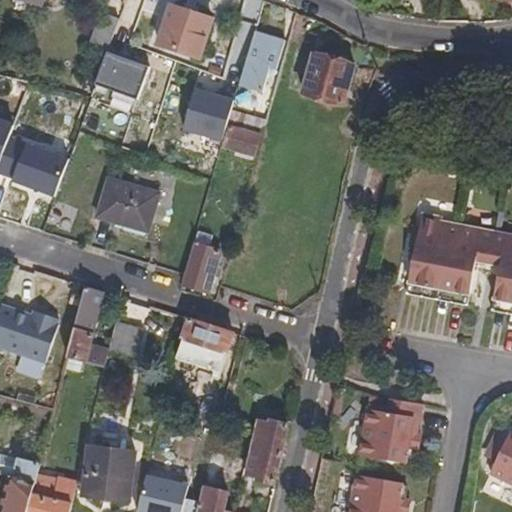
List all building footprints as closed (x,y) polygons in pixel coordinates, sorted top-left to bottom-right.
[(199,60),(211,21),(170,6),(157,46),(199,60)] [(117,23),(117,22),(101,16),(89,45),(106,52),(117,23)] [(121,57),(131,28),(117,23),(106,52),(121,57)] [(254,32),(239,84),(262,91),(268,71),(276,74),(285,41),(254,32)] [(99,86),(141,99),(151,67),(109,54),(99,86)] [(343,108),(354,66),(311,54),(299,95),(343,108)] [(227,126),(230,113),(234,99),(215,93),(213,98),(190,92),(178,130),(222,143),(227,126)] [(230,113),(227,126),(262,136),(266,123),(230,113)] [(0,160),(13,126),(0,121),(0,160)] [(253,158),(259,138),(227,129),(222,149),(253,158)] [(146,235),(159,196),(107,180),(95,220),(146,235)] [(511,238),(446,225),(446,220),(427,217),(426,227),(423,239),(417,239),(408,282),(414,283),(445,289),(476,295),(480,271),(482,261),(494,263),(506,266),(503,276),(499,299),(511,301),(511,238)] [(423,239),(426,227),(419,226),(417,239),(423,239)] [(206,296),(219,247),(212,245),(215,237),(196,231),(182,279),(180,287),(206,296)] [(492,273),(494,263),(482,261),(480,271),(492,273)] [(492,273),(503,276),(506,266),(494,263),(492,273)] [(445,289),(414,283),(413,294),(444,299),(445,289)] [(107,350),(107,349),(89,343),(102,295),(83,289),(65,361),(80,364),(102,370),(107,350)] [(445,289),(444,299),(474,305),(476,295),(445,289)] [(497,310),(511,312),(511,301),(499,299),(497,310)] [(29,318),(0,309),(0,350),(45,364),(56,326),(54,326),(56,321),(40,316),(39,321),(29,318)] [(224,356),(230,335),(186,321),(180,342),(224,356)] [(133,357),(141,328),(114,322),(107,349),(107,350),(133,357)] [(80,364),(65,361),(62,371),(78,375),(80,364)] [(421,403),(388,397),(385,411),(366,408),(359,454),(404,461),(407,445),(409,434),(416,435),(416,433),(421,403)] [(229,420),(232,407),(225,405),(221,418),(229,420)] [(217,428),(221,411),(199,406),(195,422),(217,428)] [(280,456),(287,426),(267,421),(266,424),(255,422),(249,449),(280,456)] [(247,448),(249,437),(218,428),(209,459),(225,463),(224,468),(228,469),(224,490),(226,491),(220,511),(232,511),(247,448)] [(511,429),(508,428),(488,470),(511,482),(511,429)] [(409,434),(407,445),(417,448),(419,434),(416,433),(416,435),(409,434)] [(128,505),(133,455),(85,449),(78,499),(128,505)] [(273,487),(280,456),(249,449),(243,476),(254,479),(252,484),(273,487)] [(26,511),(30,498),(38,467),(0,457),(0,479),(7,481),(0,508),(0,511),(26,511)] [(220,511),(226,491),(224,490),(228,469),(224,468),(225,463),(209,459),(208,459),(204,479),(191,477),(186,499),(184,499),(181,511),(220,511)] [(401,511),(402,511),(402,509),(395,507),(397,497),(400,481),(356,473),(348,511),(401,511)] [(67,511),(74,485),(56,480),(50,503),(30,498),(26,511),(67,511)] [(407,499),(397,497),(395,507),(402,509),(402,511),(406,511),(407,499)]
